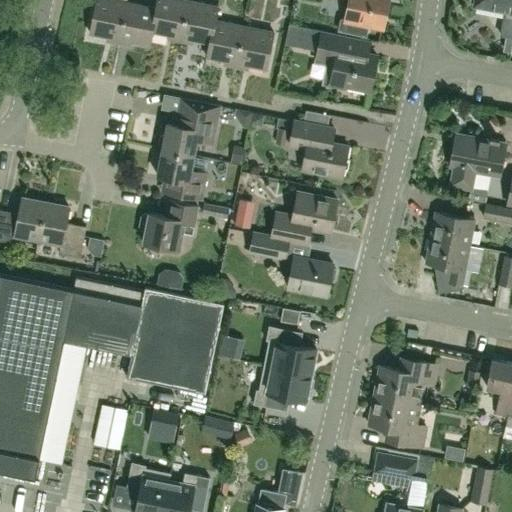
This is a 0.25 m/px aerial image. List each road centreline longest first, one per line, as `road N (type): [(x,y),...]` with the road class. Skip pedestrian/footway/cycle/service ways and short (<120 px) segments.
road 1 (residential): [(362,296),(419,61)]
road 2 (residential): [(314,511),(362,296)]
road 3 (residential): [(362,296),(511,325)]
road 4 (residential): [(9,138),(21,121),(45,0)]
